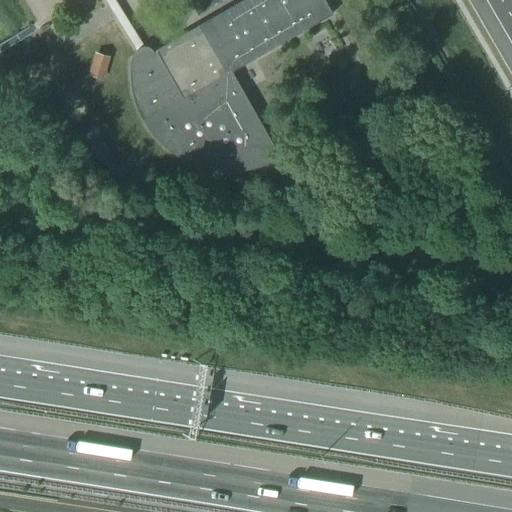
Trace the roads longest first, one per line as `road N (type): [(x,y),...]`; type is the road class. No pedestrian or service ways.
road 1 (motorway): [(511,464),(0,385)]
road 2 (motorway): [(390,511),(0,450)]
